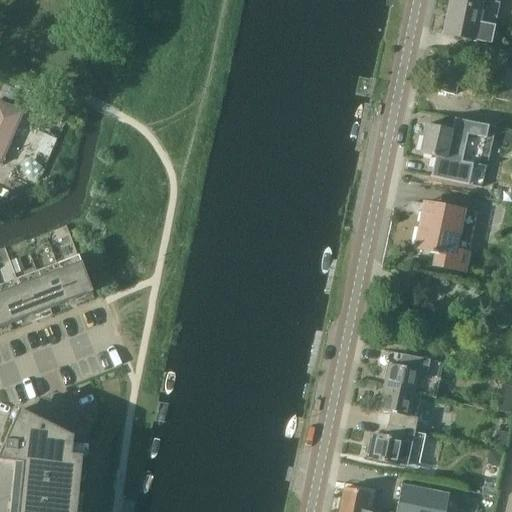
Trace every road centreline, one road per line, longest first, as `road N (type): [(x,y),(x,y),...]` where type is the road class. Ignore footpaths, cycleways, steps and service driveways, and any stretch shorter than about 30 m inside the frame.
road 1 (tertiary): [(310,511),(417,0)]
road 2 (residential): [(0,380),(118,339)]
